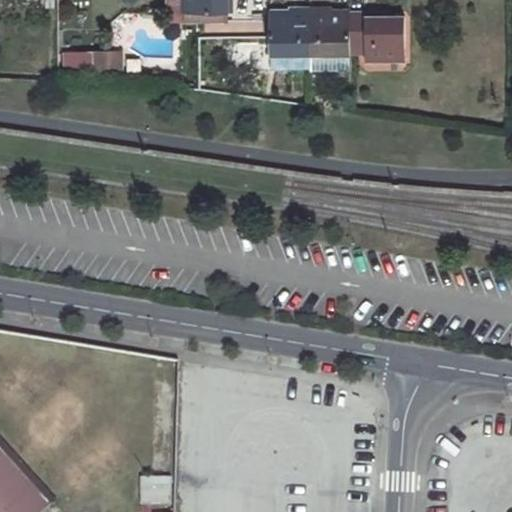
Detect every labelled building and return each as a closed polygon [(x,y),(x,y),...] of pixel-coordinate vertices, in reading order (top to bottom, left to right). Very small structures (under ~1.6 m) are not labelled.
[(186,9),(185,0),(169,0),(169,10),(186,9)] [(185,0),(186,9),(186,13),(230,13),(229,0),(185,0)] [(331,6),(310,7),(311,54),(351,54),(351,46),(350,11),(331,12),(331,6)] [(310,7),(290,7),(290,12),(270,12),(271,54),(311,54),(310,7)] [(386,12),(350,11),(351,46),(366,46),(366,59),(405,59),(405,15),(387,15),(386,12)] [(70,48),(70,71),(88,71),(88,49),(70,48)] [(88,49),(88,71),(121,71),(121,48),(88,49)] [(0,511),(43,511),(53,503),(0,443),(0,511)] [(139,476),(139,504),(170,504),(170,476),(139,476)]
